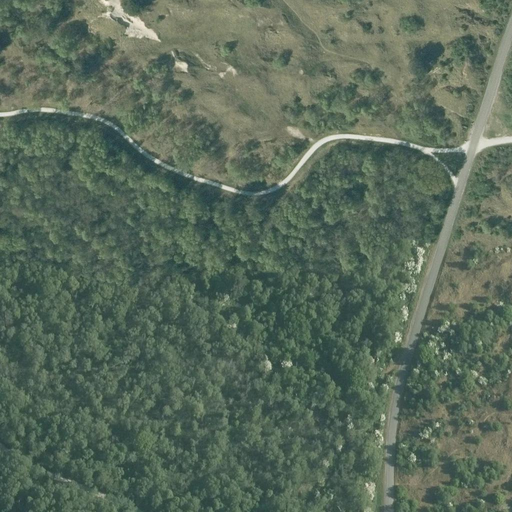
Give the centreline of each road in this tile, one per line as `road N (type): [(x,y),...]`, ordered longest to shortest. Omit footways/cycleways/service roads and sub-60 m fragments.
road 1 (unclassified): [(387,511),(400,376),(511,24)]
road 2 (track): [(136,511),(0,445)]
